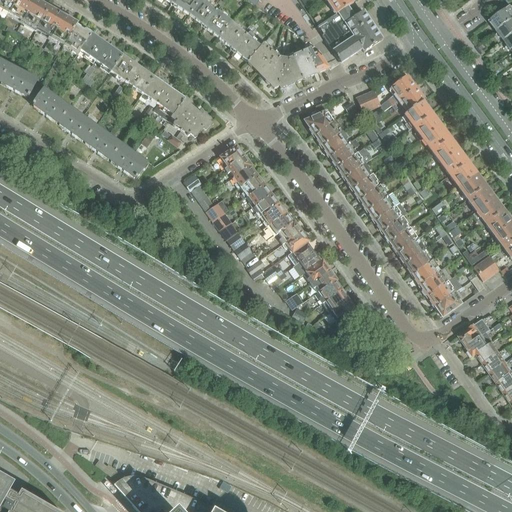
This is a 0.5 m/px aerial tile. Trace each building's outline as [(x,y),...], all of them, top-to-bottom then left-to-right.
[(17,0),(0,0),(0,10),(8,16),(17,0)] [(49,10),(37,3),(32,0),(17,0),(8,16),(37,32),(49,10)] [(188,18),(201,1),(199,0),(162,0),(170,5),(170,7),(174,10),(176,9),(188,18)] [(243,0),(256,8),(260,2),(257,0),(256,0),(243,0)] [(312,5),(308,0),(303,0),(301,1),(306,8),(312,5)] [(353,4),(350,0),(324,0),(335,16),(337,15),(347,8),(353,4)] [(218,40),(231,24),(216,12),(201,1),(188,18),(200,26),(201,29),(204,31),(207,31),(218,40)] [(511,8),(511,7),(490,23),(497,33),(511,21),(511,8)] [(382,41),(363,13),(354,19),(347,8),(337,15),(335,16),(324,23),(319,27),(316,29),(340,64),(361,50),(363,54),(382,41)] [(77,26),(75,25),(49,10),(37,32),(63,47),(77,26)] [(319,27),(324,23),(320,17),(314,20),(319,27)] [(505,42),(511,36),(511,21),(497,33),(498,34),(497,36),(499,39),(502,38),(505,42)] [(263,44),(249,33),(246,37),(231,24),(218,40),(230,49),(230,52),(233,55),(235,54),(247,64),(260,49),(260,48),(263,44)] [(91,35),(78,27),(77,26),(63,47),(76,57),(80,52),(91,35)] [(7,29),(5,33),(13,37),(15,34),(7,29)] [(123,58),(110,49),(110,46),(106,43),(104,44),(91,35),(80,52),(112,74),(123,58)] [(284,61),(278,61),(263,46),(260,49),(247,64),(273,90),(279,88),(278,86),(284,61)] [(328,70),(316,51),(313,49),(306,52),(316,75),(328,70)] [(316,75),(306,52),(293,58),(292,59),(287,61),(284,61),(278,86),(279,88),(280,90),(316,75)] [(153,79),(141,70),(141,68),(140,68),(137,65),(135,66),(123,58),(112,74),(142,95),(153,79)] [(0,82),(9,67),(0,62),(0,82)] [(37,81),(22,74),(9,67),(0,82),(0,85),(25,99),(26,97),(28,98),(37,81)] [(82,82),(91,88),(94,83),(89,80),(95,71),(91,69),(87,75),(82,82)] [(390,92),(391,90),(395,95),(393,96),(393,97),(392,97),(386,102),(388,105),(381,109),(383,113),(384,113),(391,108),(395,113),(401,109),(405,115),(423,103),(425,101),(407,76),(390,89),(389,90),(390,92)] [(171,116),(184,101),(172,92),(172,90),(171,90),(168,87),(166,88),(153,79),(142,95),(157,106),(155,109),(161,114),(163,110),(171,116)] [(119,88),(113,97),(117,100),(123,91),(119,88)] [(57,126),(68,109),(43,91),(41,93),(32,106),(33,107),(32,108),(57,126)] [(368,94),(373,106),(379,103),(373,92),(368,94)] [(362,97),(367,109),(373,106),(368,94),(362,97)] [(355,100),(361,111),(367,109),(362,97),(355,100)] [(194,139),(202,130),(205,132),(210,126),(207,124),(209,122),(203,117),(202,119),(189,107),(190,106),(184,101),(171,116),(169,119),(171,120),(168,123),(175,128),(175,127),(181,130),(183,131),(188,137),(189,136),(194,139)] [(422,140),(440,127),(423,103),(405,115),(403,117),(408,124),(404,126),(408,132),(413,128),(418,134),(419,133),(423,138),(421,139),(422,140)] [(83,144),(94,128),(68,109),(57,126),(83,144)] [(143,118),(147,121),(153,111),(149,109),(143,118)] [(328,119),(329,118),(326,113),(305,122),(305,124),(310,131),(309,132),(311,135),(313,135),(313,136),(331,124),(328,119)] [(362,118),(359,114),(353,118),(356,122),(362,118)] [(376,118),(374,119),(377,124),(382,121),(379,116),(378,116),(376,118)] [(339,130),(339,129),(334,122),(331,124),(313,136),(317,142),(317,143),(319,146),(321,146),(321,147),(339,135),(337,131),(339,130)] [(458,151),(449,139),(440,127),(422,140),(423,141),(424,140),(428,145),(427,147),(435,158),(437,157),(441,162),(439,164),(440,165),(458,151)] [(121,146),(107,137),(94,128),(83,144),(109,163),(121,146)] [(386,130),(378,136),(383,144),(392,137),(386,130)] [(372,131),(366,135),(372,144),(378,140),(377,139),(372,131)] [(344,142),(347,140),(342,133),(339,135),(321,147),(325,152),(325,153),(327,157),(328,157),(329,158),(347,145),(344,142)] [(167,142),(177,150),(181,144),(179,142),(182,138),(180,136),(177,141),(171,137),(167,142)] [(151,143),(145,138),(141,145),(146,149),(151,143)] [(352,152),(359,147),(354,140),(347,145),(329,158),(333,163),(332,164),(335,167),(336,168),(354,156),(352,152)] [(378,141),(371,146),(374,150),(381,145),(378,141)] [(147,165),(134,156),(121,146),(109,163),(133,180),(134,179),(136,180),(142,171),(143,171),(146,167),(145,166),(147,165)] [(243,158),(236,149),(220,159),(223,164),(221,166),(224,171),(243,158)] [(476,175),(468,163),(458,151),(440,165),(441,166),(442,164),(446,170),(445,171),(453,182),(455,181),(459,187),(457,188),(458,189),(476,175)] [(368,162),(360,152),(354,156),(336,168),(340,174),(340,175),(342,178),(343,178),(344,179),(365,165),(368,162)] [(249,168),(250,167),(243,158),(224,171),(228,175),(230,173),(233,178),(249,168)] [(390,158),(383,163),(386,167),(393,163),(390,158)] [(367,174),(369,172),(365,165),(344,179),(348,184),(347,186),(350,189),(351,189),(352,190),(369,178),(367,174)] [(256,177),(249,168),(233,178),(233,179),(237,184),(234,186),(237,190),(240,189),(256,177)] [(494,200),(485,187),(476,175),(458,189),(459,190),(460,189),(464,194),(463,195),(471,207),(473,205),(477,211),(475,212),(476,213),(494,200)] [(191,193),(199,188),(201,186),(194,176),(183,184),(190,195),(191,194),(191,193)] [(374,184),(377,182),(372,176),(369,178),(352,190),(355,195),(355,196),(357,200),(359,200),(359,201),(377,188),(374,184)] [(264,187),(263,187),(256,177),(240,189),(243,194),(241,195),(244,200),(247,198),(264,187)] [(409,197),(415,193),(408,183),(402,188),(409,197)] [(271,196),(264,187),(247,198),(251,203),(249,204),(253,209),(255,208),(271,196)] [(382,195),(384,193),(380,187),(377,188),(359,201),(363,205),(362,207),(365,210),(366,211),(367,211),(384,199),(382,195)] [(198,204),(206,198),(199,188),(191,193),(191,194),(198,204)] [(374,222),(399,205),(391,194),(384,199),(367,211),(370,216),(370,217),(372,221),(373,221),(374,222)] [(260,219),(263,217),(278,206),(271,196),(255,208),(259,213),(256,214),(260,219)] [(205,213),(213,207),(206,198),(198,204),(205,213)] [(476,213),(472,215),(477,222),(476,223),(480,229),(485,225),(489,231),(491,230),(495,235),(493,236),(494,237),(511,224),(511,223),(494,200),(476,213)] [(432,211),(436,217),(445,210),(441,204),(432,211)] [(405,217),(406,216),(399,205),(374,222),(378,227),(377,228),(380,232),(381,232),(382,233),(405,217)] [(205,213),(212,223),(223,216),(216,206),(213,207),(205,213)] [(267,228),(285,215),(278,206),(263,217),(266,221),(263,223),(267,228)] [(278,235),(292,224),(285,215),(267,228),(274,238),(278,235)] [(212,224),(219,233),(228,227),(221,217),(212,223),(212,224)] [(404,228),(410,224),(405,217),(382,233),(385,238),(385,239),(389,244),(407,231),(404,228)] [(301,233),(294,224),(293,225),(292,224),(278,235),(281,239),(277,242),(281,247),(301,233)] [(511,261),(511,224),(494,237),(494,238),(496,237),(500,242),(498,244),(507,255),(509,254),(511,258),(511,259),(511,261),(511,262),(511,261)] [(440,240),(446,236),(438,225),(433,229),(439,238),(438,239),(440,240)] [(227,243),(237,236),(230,226),(220,233),(227,243)] [(412,238),(415,237),(410,229),(407,231),(389,244),(395,253),(396,253),(397,254),(415,242),(412,238)] [(453,230),(449,233),(453,239),(457,236),(453,230)] [(307,244),(308,242),(301,233),(281,247),(285,252),(288,249),(292,254),(307,244)] [(234,252),(244,245),(237,236),(227,243),(234,252)] [(442,246),(449,242),(445,237),(439,242),(442,246)] [(419,249),(422,247),(417,240),(415,242),(397,254),(400,259),(400,261),(402,264),(404,264),(404,265),(422,253),(419,249)] [(294,268),(299,264),(314,254),(307,244),(292,254),(287,258),(294,268)] [(250,254),(251,254),(244,245),(234,252),(241,262),(251,255),(250,254)] [(457,251),(453,247),(449,250),(452,255),(457,251)] [(427,260),(430,258),(425,251),(422,253),(404,265),(408,270),(408,271),(410,275),(411,275),(412,275),(429,263),(427,260)] [(471,267),(487,255),(484,252),(476,257),(473,252),(469,256),(466,252),(462,254),(471,267)] [(306,274),(321,264),(314,254),(299,264),(306,274)] [(499,272),(490,259),(489,258),(483,261),(493,276),(499,272)] [(434,271),(437,269),(432,261),(429,263),(412,275),(415,281),(415,282),(417,285),(419,285),(419,287),(437,274),(434,271)] [(488,279),(493,276),(483,261),(478,265),(488,279)] [(260,270),(263,268),(260,263),(246,272),(253,281),(261,276),(263,275),(260,270)] [(329,273),(329,272),(322,263),(321,264),(306,274),(310,279),(307,280),(311,285),(329,273)] [(482,283),(488,279),(478,265),(472,269),(482,283)] [(444,269),(437,274),(419,287),(423,291),(422,293),(425,296),(426,296),(427,297),(447,283),(451,280),(444,269)] [(273,283),(278,279),(284,275),(282,271),(276,275),(275,273),(269,277),(273,283)] [(335,282),(335,281),(329,273),(311,285),(314,290),(316,288),(319,293),(334,282),(335,282)] [(473,275),(467,279),(470,283),(471,282),(476,279),(473,275)] [(268,286),(273,283),(269,277),(264,281),(268,286)] [(478,293),(484,289),(476,279),(471,282),(478,293)] [(341,292),(334,282),(319,293),(318,294),(321,299),(319,301),(322,306),(341,292)] [(449,292),(452,290),(447,283),(427,297),(430,302),(430,304),(432,307),(434,307),(434,308),(452,296),(449,292)] [(333,312),(348,302),(341,292),(322,306),(329,315),(333,312)] [(462,305),(462,304),(455,294),(452,296),(434,308),(441,318),(443,318),(462,305)] [(291,313),(302,305),(296,296),(284,304),(291,313)] [(349,315),(355,311),(348,302),(333,312),(329,315),(340,330),(353,320),(349,315)] [(306,315),(296,310),(291,319),(301,325),(306,315)] [(459,339),(466,348),(486,334),(489,332),(482,321),(469,330),(470,331),(459,339)] [(493,330),(495,333),(502,329),(500,325),(493,330)] [(466,348),(473,358),(476,356),(489,347),(492,345),(493,344),(486,334),(466,348)] [(483,366),(499,355),(492,345),(489,347),(476,356),(483,366)] [(490,376),(506,364),(499,355),(483,366),(490,376)] [(496,385),(511,374),(511,373),(506,364),(490,376),(496,385)] [(503,395),(511,388),(511,374),(496,385),(503,395)] [(511,388),(503,395),(510,405),(511,403),(511,388)] [(213,511),(194,501),(143,479),(140,479),(135,478),(130,478),(125,479),(121,481),(117,484),(114,486),(113,487),(127,501),(136,511),(159,511),(213,511)] [(0,511),(46,511),(19,496),(17,501),(12,499),(7,496),(10,491),(0,485),(0,511)]
